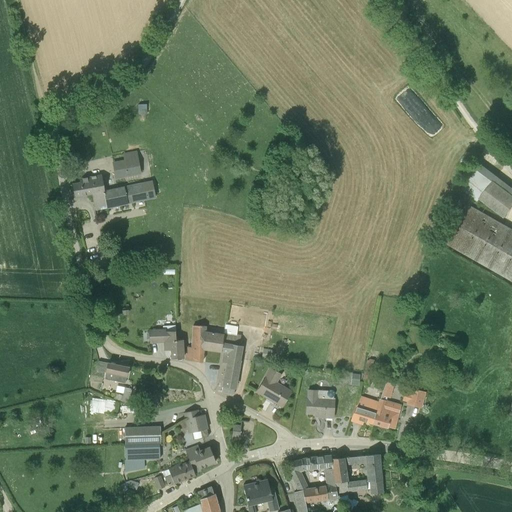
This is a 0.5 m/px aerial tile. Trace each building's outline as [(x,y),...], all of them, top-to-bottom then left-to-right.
[(141,113),(149,112),(148,103),(140,104),(141,113)] [(149,149),(141,150),(142,172),(142,177),(151,177),(149,149)] [(126,170),(127,176),(140,173),(138,164),(138,158),(125,161),(113,163),(115,172),(126,170)] [(511,189),(480,164),(463,185),(504,217),(511,206),(511,189)] [(75,197),(91,193),(95,211),(155,198),(153,187),(142,189),(141,182),(124,186),(104,191),(101,175),(80,179),(81,182),(73,184),(75,197)] [(511,281),(511,228),(466,202),(443,243),(511,281)] [(225,324),(223,333),(236,336),(238,327),(225,324)] [(222,342),(223,333),(206,331),(206,325),(192,325),(191,347),(187,347),(185,360),(202,362),(203,348),(220,351),(222,342)] [(183,357),(182,339),(176,339),(175,331),(166,331),(166,328),(149,329),(150,343),(163,343),(164,350),(171,350),(171,358),(183,357)] [(221,393),(233,395),(241,345),(238,345),(240,336),(236,336),(223,333),(222,342),(220,351),(224,351),(222,362),(227,363),(221,393)] [(367,358),(362,384),(369,385),(374,360),(367,358)] [(128,367),(108,363),(98,361),(99,361),(96,373),(103,374),(104,372),(107,372),(105,379),(125,383),(128,367)] [(287,397),(291,390),(278,382),(282,374),(270,367),(261,382),(262,383),(257,392),(282,406),(287,397)] [(359,374),(351,373),(350,384),(358,385),(359,374)] [(128,403),(132,389),(125,387),(123,395),(115,393),(113,398),(121,401),(128,403)] [(420,407),(425,392),(411,388),(407,404),(420,407)] [(333,417),(334,398),(333,398),(333,396),(334,395),(334,394),(334,392),(334,391),(332,390),(331,389),(329,390),(328,391),(311,389),(308,389),(307,403),(306,413),(324,414),(324,417),(333,417)] [(373,424),(378,401),(359,395),(351,421),(358,423),(359,420),(373,424)] [(400,405),(387,401),(379,399),(378,401),(373,424),(387,427),(388,426),(394,428),(400,405)] [(198,415),(197,410),(184,412),(185,418),(198,415)] [(186,421),(187,427),(189,433),(192,432),(201,430),(207,429),(204,414),(198,415),(185,418),(186,421)] [(243,424),(236,423),(234,437),(242,438),(243,424)] [(160,427),(124,428),(125,444),(159,443),(161,443),(160,427)] [(159,459),(159,444),(159,443),(125,444),(125,447),(125,460),(134,460),(159,459)] [(199,468),(215,462),(209,447),(200,451),(198,448),(192,450),(191,448),(185,450),(190,461),(195,474),(200,471),(199,468)] [(382,493),(379,464),(378,454),(331,458),(330,458),(332,466),(335,483),(336,493),(348,492),(367,490),(365,480),(348,482),(346,465),(366,463),(370,494),(382,493)] [(330,458),(331,458),(331,456),(310,457),(291,462),(289,463),(291,471),(300,471),(302,471),(302,469),(332,466),(330,458)] [(195,475),(195,474),(190,461),(163,471),(168,485),(195,475)] [(336,493),(335,483),(326,485),(309,488),(300,471),(291,471),(290,472),(299,491),(294,492),(297,511),(306,511),(305,503),(337,497),(336,493)] [(159,489),(164,487),(160,476),(154,478),(159,489)] [(270,511),(278,509),(273,487),(269,488),(267,479),(267,480),(244,485),(243,485),(248,505),(267,500),(270,511)] [(125,482),(127,486),(129,485),(129,487),(136,490),(139,483),(131,480),(125,482)] [(183,511),(219,511),(217,505),(211,487),(197,492),(201,502),(183,510),(183,511)] [(353,505),(355,506),(358,501),(353,498),(351,500),(348,498),(347,495),(339,497),(342,504),(349,508),(351,509),(353,505)]
